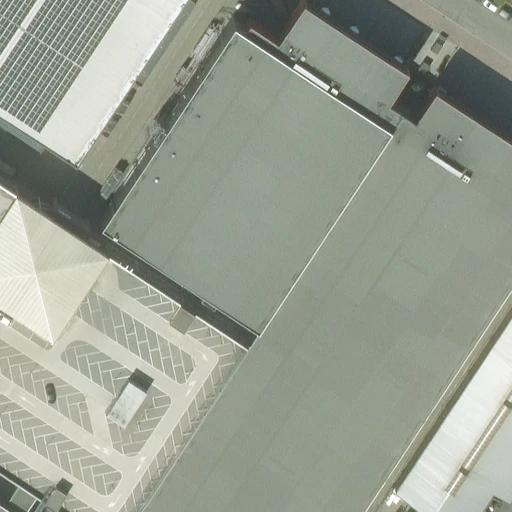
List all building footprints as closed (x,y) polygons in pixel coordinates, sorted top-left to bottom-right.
[(0,0),(0,107),(74,157),(178,0),(0,0)] [(406,62),(312,0),(296,0),(276,31),(247,13),(242,21),(373,108),(384,91),(386,92),(406,62)] [(412,109),(386,92),(384,91),(373,108),(242,21),(231,14),(98,215),(255,319),(244,334),(103,241),(49,324),(0,291),(0,204),(15,183),(0,172),(0,492),(30,511),(350,511),(511,267),(511,199),(403,127),(414,110),(412,109)] [(511,188),(511,186),(511,132),(432,80),(412,109),(414,110),(403,127),(511,199),(511,188)] [(511,486),(511,303),(393,483),(435,511),(471,511),(491,484),(506,495),(511,486)] [(0,511),(30,511),(0,492),(0,511)]
